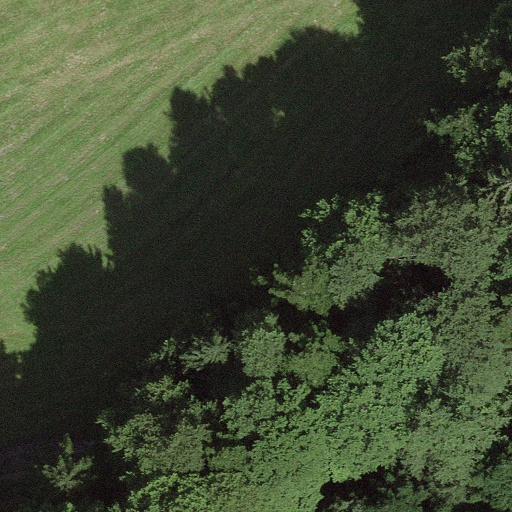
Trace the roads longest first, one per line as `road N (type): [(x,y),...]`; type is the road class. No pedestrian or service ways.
road 1 (track): [(0,470),(82,458),(136,462),(180,511)]
road 2 (track): [(353,511),(511,455)]
